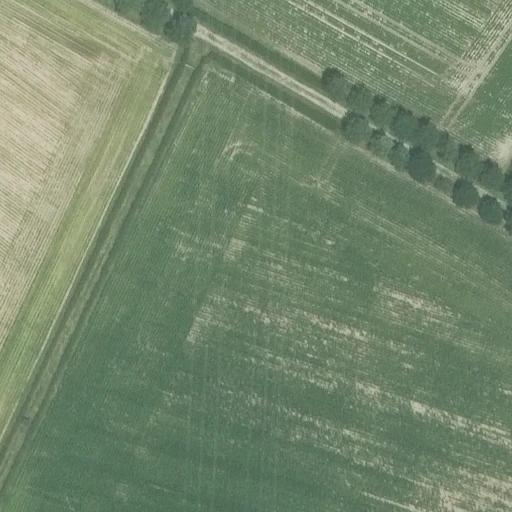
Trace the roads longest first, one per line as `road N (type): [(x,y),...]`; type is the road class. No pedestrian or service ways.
road 1 (track): [(0,475),(206,36)]
road 2 (track): [(511,217),(141,0)]
